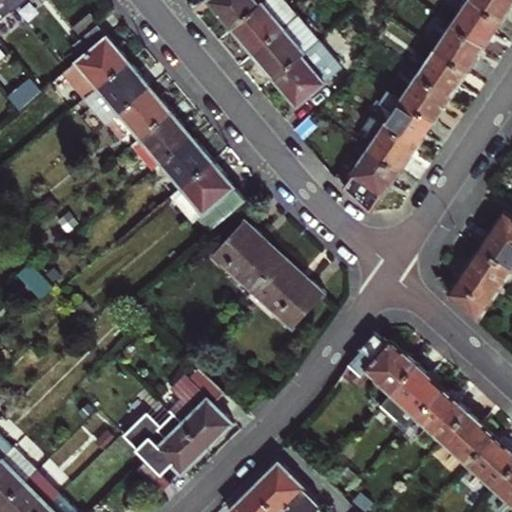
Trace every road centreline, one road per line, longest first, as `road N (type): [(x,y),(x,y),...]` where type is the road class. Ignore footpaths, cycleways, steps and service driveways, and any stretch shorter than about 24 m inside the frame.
road 1 (residential): [(145,0),(287,170),(387,273)]
road 2 (residential): [(190,511),(297,400),(387,273)]
road 3 (residential): [(387,273),(511,89)]
road 4 (residential): [(511,385),(387,273)]
